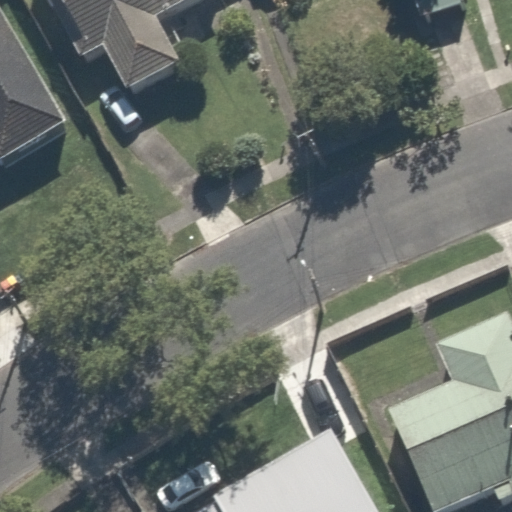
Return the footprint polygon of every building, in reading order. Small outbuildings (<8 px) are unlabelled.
[(51,0),(93,73),(121,123),(200,78),(171,29),(221,0),(51,0)] [(461,0),(413,0),(421,22),(464,7),(461,0)] [(62,137),(0,14),(0,156),(5,166),(62,137)] [(511,333),(450,352),(463,400),(400,418),(427,511),(476,511),(511,502),(511,333)] [(236,511),(403,511),(363,441),(236,511)]
